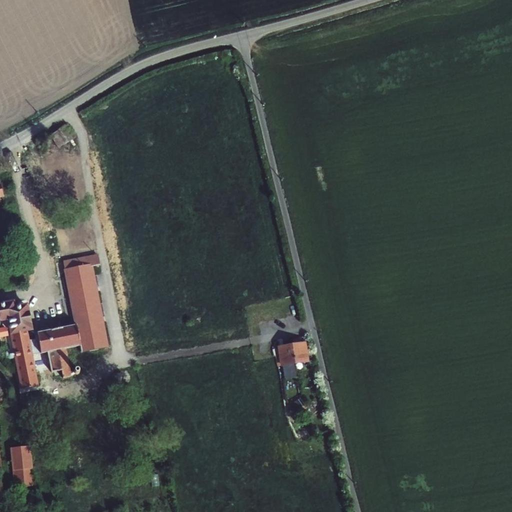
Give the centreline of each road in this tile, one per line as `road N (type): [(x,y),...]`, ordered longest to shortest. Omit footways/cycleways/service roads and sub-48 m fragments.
road 1 (unclassified): [(240,35),(357,511)]
road 2 (unclassified): [(240,35),(121,75),(0,147)]
road 3 (unclassified): [(367,0),(240,35)]
